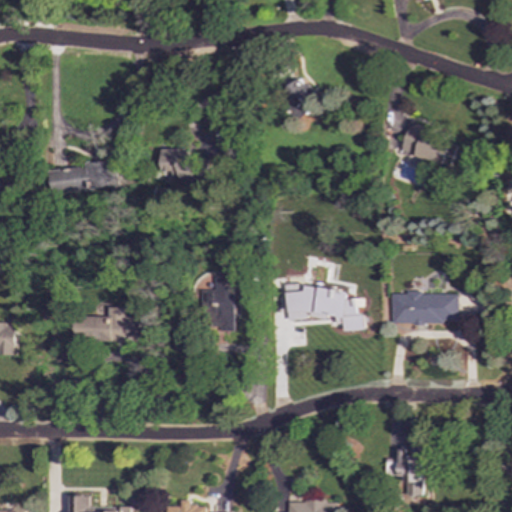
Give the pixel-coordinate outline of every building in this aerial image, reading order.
[(301,121),(323,101),(302,77),(280,97),(301,121)] [(402,151),(450,167),(458,141),(410,126),(402,151)] [(163,149),(165,179),(180,178),(180,183),(206,181),(204,157),(188,158),(187,148),(163,149)] [(50,169),(53,194),(122,187),(120,162),(50,169)] [(241,317),(242,278),(219,277),(219,291),(206,290),(205,303),(220,304),(220,331),(237,331),(237,317),(241,317)] [(292,319),(339,317),(339,324),(348,324),(348,331),(366,330),(365,299),(356,299),(355,287),(310,289),(310,284),(291,285),(292,319)] [(394,323),(461,323),(461,293),(395,293),(394,323)] [(143,342),(143,317),(127,317),(127,308),(112,308),(112,317),(79,317),(79,342),(143,342)] [(0,355),(17,355),(18,327),(9,326),(9,324),(0,323),(0,355)] [(426,448),(403,447),(403,462),(389,462),(389,475),(409,475),(409,496),(425,496),(426,448)] [(132,511),(132,507),(92,508),(92,496),(72,496),(72,511),(132,511)] [(168,511),(209,511),(209,506),(194,506),(194,500),(183,500),(183,506),(168,506),(168,511)] [(339,511),(340,502),(290,501),(290,511),(339,511)]
